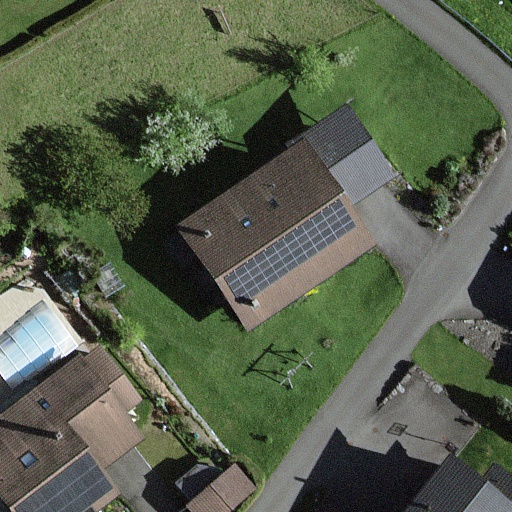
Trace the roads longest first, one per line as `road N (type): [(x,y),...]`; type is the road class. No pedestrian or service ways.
road 1 (residential): [(264,511),(501,193),(511,161)]
road 2 (residential): [(511,110),(481,61),(407,0)]
